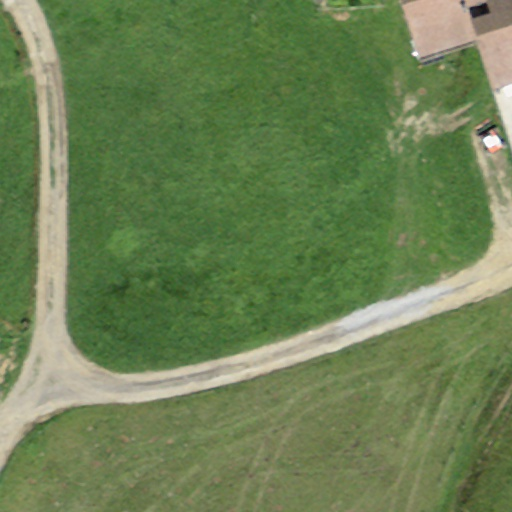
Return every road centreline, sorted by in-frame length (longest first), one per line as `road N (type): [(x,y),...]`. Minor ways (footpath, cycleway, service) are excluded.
road 1 (track): [(48,385),(136,389),(235,369),(511,265)]
road 2 (track): [(28,0),(54,195),(48,385),(0,426)]
road 3 (track): [(511,389),(466,470),(457,511)]
